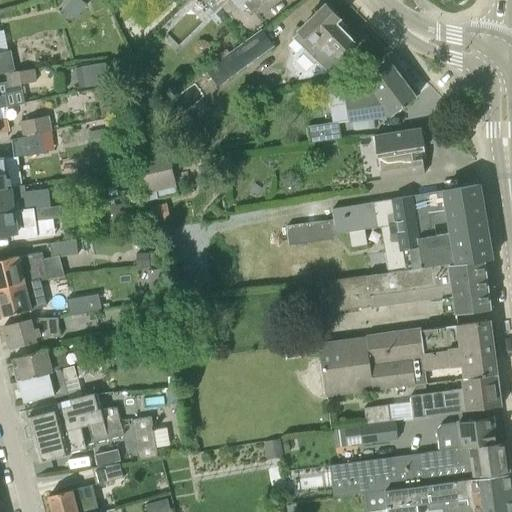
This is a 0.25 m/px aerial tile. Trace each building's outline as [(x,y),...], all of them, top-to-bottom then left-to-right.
[(69,0),(68,2),(82,12),(90,2),(86,0),(69,0)] [(201,0),(215,13),(227,0),(248,0),(244,5),(253,14),(266,0),(201,0)] [(340,55),(353,42),(335,23),(339,19),(326,5),(299,31),(301,33),(295,38),(288,45),(296,53),(303,47),(303,54),(296,62),(306,71),(314,64),(321,64),(331,74),(345,60),(340,55)] [(219,85),(273,46),(261,31),(208,70),(219,85)] [(0,72),(13,70),(9,51),(0,53),(0,72)] [(120,75),(138,71),(135,52),(117,56),(120,75)] [(91,64),(95,84),(114,81),(111,60),(91,64)] [(349,121),(391,116),(416,97),(393,65),(367,84),(344,87),(349,121)] [(7,86),(36,82),(34,69),(5,74),(7,86)] [(0,108),(8,107),(6,95),(1,96),(0,93),(0,108)] [(101,109),(102,117),(114,115),(112,107),(101,109)] [(20,122),(23,137),(42,133),(51,131),(48,116),(20,122)] [(0,120),(0,133),(9,132),(6,119),(0,120)] [(310,143),(341,139),(339,122),(308,126),(310,143)] [(382,180),(425,173),(421,150),(425,149),(421,127),(374,135),(382,180)] [(92,149),(109,146),(106,129),(88,133),(92,149)] [(12,139),(14,156),(17,155),(17,157),(44,153),(42,133),(23,137),(12,139)] [(142,195),(176,187),(168,151),(134,158),(142,195)] [(0,157),(0,188),(11,187),(21,185),(17,157),(17,155),(14,156),(0,157)] [(233,158),(224,169),(232,175),(241,163),(233,158)] [(479,184),(438,191),(443,222),(446,234),(447,240),(488,233),(479,184)] [(49,189),(26,192),(25,185),(21,185),(11,187),(0,188),(0,212),(14,211),(38,208),(39,208),(51,206),(49,189)] [(116,185),(107,186),(108,197),(117,196),(116,185)] [(450,262),(451,264),(485,260),(486,260),(493,259),(488,233),(447,240),(446,234),(437,236),(435,224),(443,222),(438,191),(394,198),(398,223),(403,254),(384,256),(386,272),(405,269),(449,262),(450,262)] [(365,229),(398,223),(394,198),(333,208),(337,234),(350,232),(352,246),(368,243),(365,229)] [(172,220),(167,200),(151,204),(155,223),(172,220)] [(140,203),(110,205),(112,224),(143,221),(140,203)] [(38,208),(39,221),(61,218),(60,205),(51,206),(39,208),(38,208)] [(14,211),(0,212),(0,235),(17,234),(15,219),(14,211)] [(51,257),(78,254),(76,240),(50,244),(51,257)] [(0,289),(38,280),(32,254),(18,257),(18,256),(0,260),(0,289)] [(148,267),(148,254),(137,254),(137,267),(148,267)] [(491,309),(485,260),(451,264),(450,262),(449,262),(454,294),(454,297),(441,299),(444,316),(457,314),(491,309)] [(372,303),(373,307),(454,294),(449,262),(405,269),(386,272),(368,275),(368,276),(372,303)] [(373,307),(372,303),(368,276),(316,283),(320,315),(373,307)] [(40,279),(38,280),(0,289),(0,312),(1,318),(31,310),(31,309),(47,306),(40,279)] [(70,316),(102,311),(99,294),(67,300),(70,316)] [(10,349),(60,336),(58,329),(58,318),(32,319),(4,326),(10,349)] [(464,378),(497,374),(491,320),(422,328),(422,326),(366,334),(367,336),(371,362),(401,358),(402,372),(414,370),(425,370),(462,365),(464,378)] [(195,358),(210,350),(202,335),(187,343),(195,358)] [(425,370),(414,370),(402,372),(401,358),(371,362),(367,336),(320,342),(326,396),(415,385),(415,389),(426,387),(425,382),(426,382),(425,370)] [(172,341),(148,343),(150,355),(173,352),(172,341)] [(297,348),(283,350),(285,359),(298,357),(297,348)] [(12,359),(18,380),(68,367),(64,349),(47,353),(46,349),(12,359)] [(168,377),(176,377),(175,361),(164,361),(164,378),(168,377)] [(75,365),(68,367),(18,380),(24,403),(54,394),(54,391),(55,399),(68,395),(65,381),(78,378),(75,365)] [(497,374),(464,378),(465,388),(460,388),(461,395),(453,396),(452,389),(427,393),(428,399),(411,401),(413,418),(502,406),(497,374)] [(177,387),(176,377),(168,377),(168,387),(177,387)] [(166,389),(169,404),(185,402),(182,386),(166,389)] [(33,439),(104,421),(121,419),(117,406),(101,408),(97,392),(86,395),(57,402),(59,409),(28,417),(33,439)] [(367,424),(391,422),(388,404),(364,407),(367,424)] [(134,434),(153,430),(151,417),(132,420),(134,434)] [(469,447),(496,443),(493,417),(442,424),(437,430),(439,450),(462,447),(469,447)] [(121,419),(104,421),(33,439),(39,461),(87,449),(85,441),(108,435),(123,430),(121,419)] [(391,422),(367,424),(360,425),(362,445),(398,441),(395,421),(391,422)] [(333,430),(335,446),(347,445),(345,429),(333,430)] [(155,444),(153,430),(134,434),(136,448),(155,444)] [(263,441),(266,460),(283,457),(280,438),(263,441)] [(469,447),(471,462),(473,479),(500,475),(510,474),(506,442),(496,443),(469,447)] [(155,444),(136,448),(138,461),(157,457),(155,444)] [(469,447),(462,447),(439,450),(330,465),(334,496),(364,492),(385,490),(408,487),(431,484),(454,481),(473,479),(471,462),(469,447)] [(96,485),(124,478),(120,464),(92,468),(96,485)] [(454,481),(458,511),(511,511),(511,485),(510,474),(500,475),(473,479),(454,481)] [(441,511),(458,511),(454,481),(431,484),(408,487),(385,490),(364,492),(334,496),(334,497),(364,493),(366,511),(367,511),(387,510),(387,511),(416,511),(415,506),(435,504),(435,508),(441,507),(441,511)] [(49,496),(52,511),(77,511),(77,508),(96,503),(92,485),(49,496)] [(167,511),(164,500),(143,506),(144,511),(167,511)]
